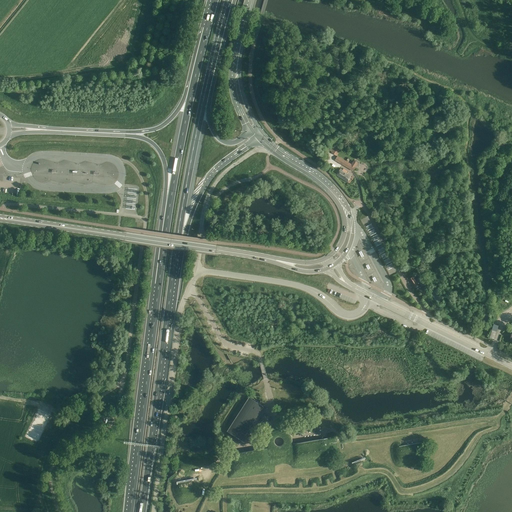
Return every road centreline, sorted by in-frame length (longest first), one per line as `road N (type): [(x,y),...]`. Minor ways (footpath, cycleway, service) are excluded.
road 1 (motorway): [(168,212),(130,511)]
road 2 (motorway): [(142,511),(176,245)]
road 3 (secondary): [(262,257),(0,218)]
road 4 (unclassified): [(153,511),(180,307),(190,289)]
road 5 (motorway): [(8,135),(142,138),(164,163),(168,212)]
road 6 (motorway): [(190,94),(149,129),(8,124)]
road 7 (unclassified): [(198,272),(299,286),(343,315),(359,312),(369,295)]
road 8 (unclassified): [(120,394),(145,218)]
road 9 (tertiary): [(511,366),(369,295)]
road 10 (motorway): [(176,245),(203,100)]
road 11 (motorway): [(176,245),(210,176),(260,136)]
road 12 (tertiary): [(254,129),(236,73),(251,0)]
road 13 (motorway): [(190,94),(168,212)]
